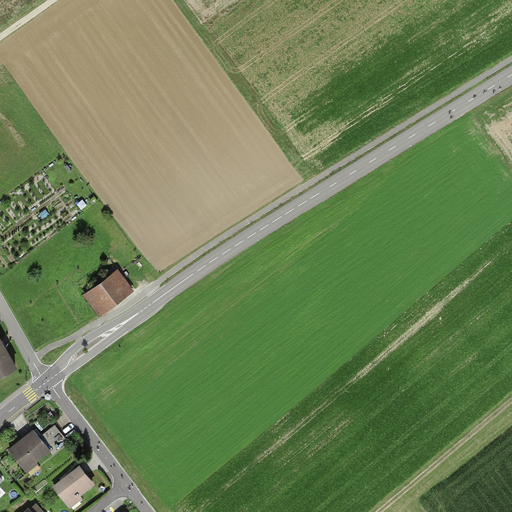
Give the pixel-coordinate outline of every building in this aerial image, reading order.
[(117,267),(83,293),(98,313),(133,288),(117,267)] [(0,333),(0,370),(16,362),(0,333)] [(38,438),(48,452),(63,440),(53,426),(38,438)] [(33,432),(8,451),(23,471),(48,452),(38,438),(33,432)] [(80,461),(52,483),(71,507),(84,497),(82,494),(97,482),(80,461)] [(31,507),(35,511),(44,511),(36,502),(31,507)]
